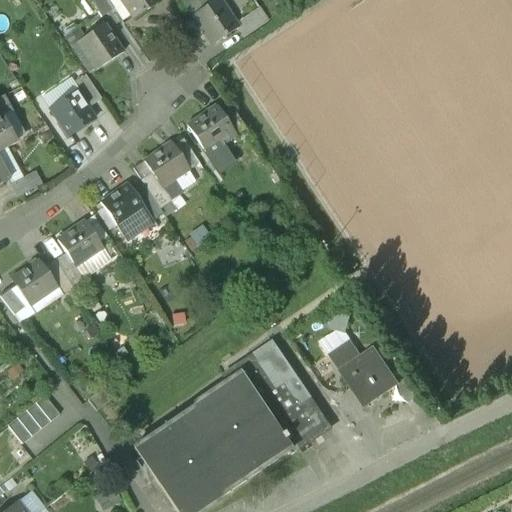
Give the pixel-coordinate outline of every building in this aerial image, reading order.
[(158,0),(123,0),(127,5),(124,7),(133,21),(160,2),(158,0)] [(218,0),(207,8),(204,3),(208,0),(181,0),(211,45),(236,29),(237,29),(234,24),(218,0)] [(258,8),(234,24),(237,29),(236,29),(243,40),(268,23),(258,8)] [(104,27),(81,43),(89,55),(85,57),(94,71),(121,53),(104,27)] [(75,93),(52,109),(61,121),(57,123),(67,137),(93,120),(75,93)] [(215,109),(189,126),(203,148),(216,140),(218,144),(232,135),(215,109)] [(0,152),(15,144),(14,142),(9,145),(4,136),(10,134),(1,118),(0,118),(0,152)] [(172,146),(145,165),(159,187),(172,178),(174,181),(189,172),(172,146)] [(0,165),(0,187),(9,182),(0,165)] [(127,188),(100,205),(125,242),(140,233),(132,221),(144,213),(127,188)] [(83,226),(57,242),(72,265),(83,258),(86,262),(100,252),(83,226)] [(38,264),(11,282),(27,305),(39,297),(41,300),(56,290),(44,273),(38,264)] [(55,266),(44,273),(56,290),(57,292),(67,285),(55,266)] [(328,352),(353,341),(346,327),(321,338),(328,352)] [(364,353),(355,339),(331,355),(341,369),(364,353)] [(242,375),(130,449),(172,511),(200,511),(293,451),(295,454),(322,436),(313,424),(322,418),(273,344),(237,368),(242,375)] [(373,351),(341,372),(365,408),(395,388),(397,386),(373,351)] [(397,386),(395,388),(407,406),(421,397),(408,379),(397,386)] [(104,389),(86,403),(95,414),(112,400),(104,389)] [(46,395),(8,426),(24,445),(61,414),(46,395)]
